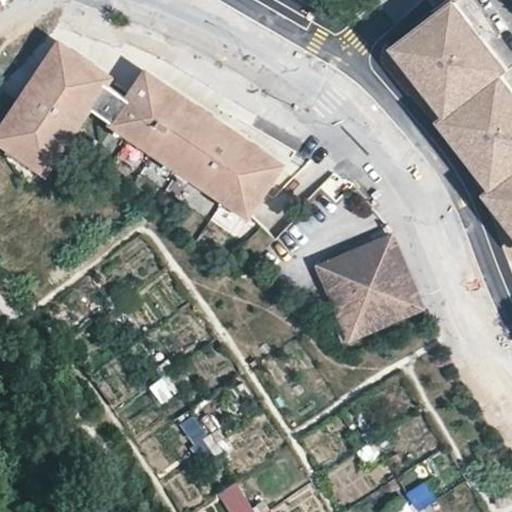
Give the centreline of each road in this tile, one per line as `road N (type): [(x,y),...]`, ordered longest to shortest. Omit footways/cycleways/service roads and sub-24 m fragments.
road 1 (residential): [(511,323),(443,170),(390,103),(341,60)]
road 2 (residential): [(341,60),(235,0)]
